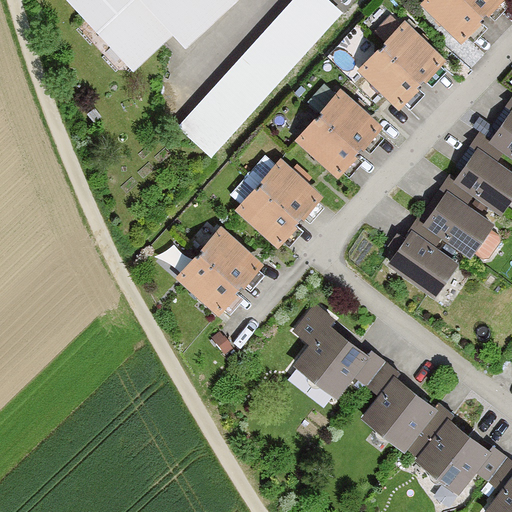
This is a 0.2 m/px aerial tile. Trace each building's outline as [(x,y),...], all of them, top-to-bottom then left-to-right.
[(63,0),(127,68),(165,33),(178,48),(229,0),(63,0)] [(421,0),(418,4),(460,41),(496,0),(421,0)] [(358,70),(400,107),(444,58),(402,21),(358,70)] [(292,139),(334,176),(379,127),(337,89),(292,139)] [(511,106),(509,105),(484,141),(511,159),(511,106)] [(511,172),(471,144),(446,181),(499,217),(511,197),(511,172)] [(232,205),(274,242),(318,193),(276,155),(232,205)] [(441,187),(417,224),(469,259),(494,222),(441,187)] [(173,276),(215,313),(259,263),(217,226),(173,276)] [(414,232),(390,269),(443,304),(467,268),(414,232)] [(330,317),(293,363),(337,397),(373,352),(330,317)] [(395,373),(358,419),(402,453),(438,408),(395,373)] [(449,415),(413,461),(456,496),(493,450),(449,415)] [(511,511),(511,471),(480,511),(511,511)]
